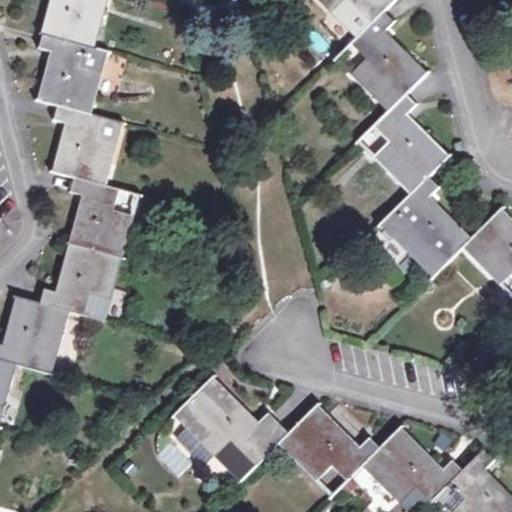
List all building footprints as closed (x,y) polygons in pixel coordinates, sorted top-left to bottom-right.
[(89,47),(94,49),(107,0),(54,0),(44,35),(89,47)] [(349,0),(373,24),(385,11),(396,0),(321,0),(334,13),(346,0),(349,0)] [(346,0),(334,13),(359,38),(373,24),(349,0),(346,0)] [(359,38),(352,45),(367,61),(353,75),(390,112),(406,96),(427,76),(384,33),(396,22),(385,11),(373,24),(359,38)] [(91,115),(103,73),(83,68),(89,47),(44,35),(41,49),(54,53),(40,101),(58,106),(91,115)] [(337,59),(353,75),(367,61),(352,45),(337,59)] [(108,53),(94,49),(89,47),(83,68),(103,73),(108,53)] [(390,112),(373,129),(389,144),(375,158),(412,195),(429,178),(448,159),(407,118),(417,107),(406,96),(390,112)] [(107,187),(118,144),(99,139),(104,118),(91,115),(58,106),(54,120),(69,124),(56,173),(77,179),(107,187)] [(124,124),(104,118),(99,139),(118,144),(124,124)] [(360,142),(375,158),(389,144),(373,129),(360,142)] [(429,178),(412,195),(382,225),(434,277),(465,247),(470,241),(429,200),(440,189),(429,178)] [(122,259),(134,217),(115,212),(121,191),(107,187),(77,179),(73,193),(86,196),(72,246),(122,259)] [(140,196),(121,191),(115,212),(134,217),(140,196)] [(511,224),(500,212),(470,241),(465,247),(503,285),(511,275),(511,224)] [(68,312),(87,317),(92,298),(110,303),(122,259),(72,246),(59,293),(45,289),(41,305),(68,312)] [(511,294),(511,275),(503,285),(511,294)] [(105,322),(110,303),(92,298),(87,317),(105,322)] [(56,356),(68,312),(41,305),(18,299),(5,348),(0,346),(0,360),(15,365),(31,370),(37,350),(56,356)] [(51,375),(56,356),(37,350),(31,370),(51,375)] [(0,418),(15,365),(0,360),(0,418)] [(281,445),(291,435),(270,414),(259,425),(213,379),(176,416),(243,483),(281,445)] [(281,445),(319,482),(334,467),(349,482),(365,466),(382,449),(372,439),(361,450),(318,408),(291,435),(281,445)] [(365,466),(403,503),(416,490),(431,505),(440,497),(453,484),(464,472),(453,461),(442,472),(400,431),(382,449),(365,466)] [(464,472),(453,484),(468,499),(455,511),(511,511),(511,497),(486,472),(496,461),(486,451),(464,472)] [(334,497),(349,482),(334,467),(319,482),(334,497)] [(388,511),(397,502),(364,472),(355,481),(388,511)] [(453,484),(440,497),(455,511),(468,499),(453,484)] [(412,511),(424,511),(431,505),(416,490),(403,503),(412,511)]
